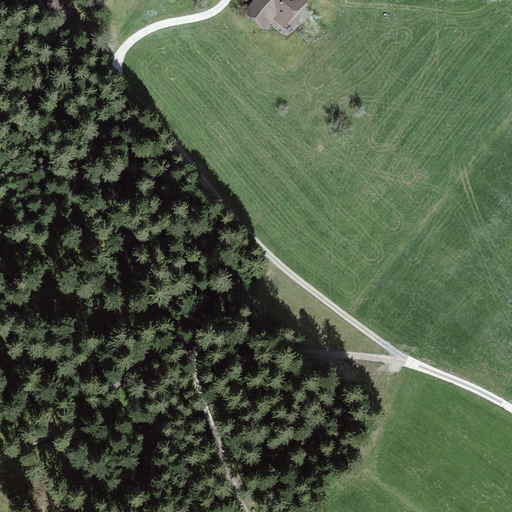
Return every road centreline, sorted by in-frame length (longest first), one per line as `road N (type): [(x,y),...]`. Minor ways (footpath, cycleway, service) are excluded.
road 1 (track): [(400,360),(269,255),(115,87),(122,49),(136,36),(209,14),(228,0)]
road 2 (track): [(511,409),(400,360),(158,348),(0,300)]
road 3 (track): [(0,460),(65,429),(158,348)]
road 4 (track): [(247,511),(188,347)]
road 5 (track): [(343,0),(459,14),(494,0)]
road 6 (track): [(21,0),(63,23),(115,87)]
